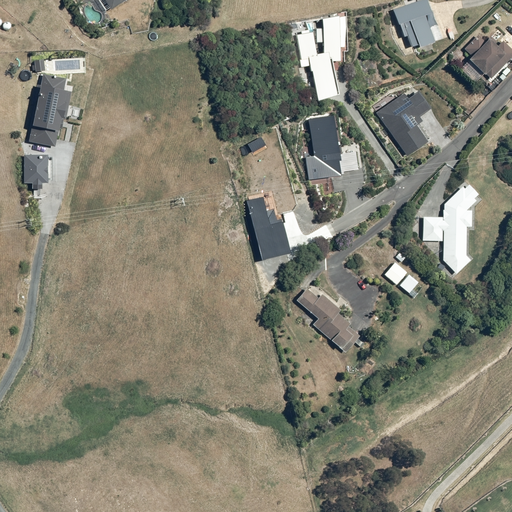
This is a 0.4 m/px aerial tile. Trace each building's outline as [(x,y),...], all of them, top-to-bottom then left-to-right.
[(102,0),(109,10),(124,1),(122,0),(102,0)] [(426,0),(417,0),(393,9),(399,23),(400,23),(404,36),(407,34),(411,46),(418,44),(419,46),(434,41),(425,15),(431,12),(426,0)] [(340,60),(339,15),(323,18),(323,52),(316,53),(311,31),(297,34),(301,58),(300,58),(302,66),(310,64),(311,70),(313,70),(318,100),(336,94),(329,59),(340,60)] [(491,77),(511,55),(511,47),(504,40),(498,46),(489,37),(486,41),(478,34),(465,47),(472,54),(469,58),(485,73),(486,72),(491,77)] [(43,74),(29,141),(55,146),(58,131),(59,131),(62,119),(66,119),(72,92),(64,90),(66,78),(43,74)] [(376,111),(407,155),(427,140),(415,124),(422,120),(419,116),(432,107),(420,89),(408,98),(404,92),(376,111)] [(335,116),(308,120),(313,155),(305,156),(308,180),(341,175),(339,161),(341,160),(335,116)] [(24,154),(24,183),(32,183),(32,185),(42,185),(42,183),(47,183),(48,155),(24,154)] [(442,230),(442,260),(455,273),(469,260),(464,255),(465,226),(470,226),(470,210),(465,210),(465,209),(475,200),(473,198),(477,194),(467,184),(463,188),(461,186),(442,204),(442,209),(441,217),(422,216),(421,240),(441,240),(441,230),(442,230)] [(263,197),(247,201),(263,261),(292,253),(283,222),(271,225),(263,197)] [(383,274),(395,284),(405,272),(394,262),(383,274)] [(407,274),(398,284),(407,292),(416,281),(407,274)] [(311,324),(344,352),(359,335),(347,325),(349,323),(337,312),(339,309),(321,293),(317,297),(305,288),(295,299),(317,318),(311,324)]
